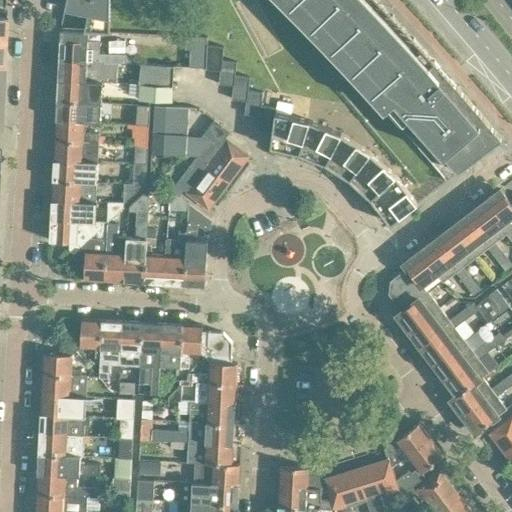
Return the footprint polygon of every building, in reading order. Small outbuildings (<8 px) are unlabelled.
[(109,31),(110,0),(66,0),(64,8),(88,13),(84,30),(90,30),(109,31)] [(282,0),(292,10),(340,59),(399,124),(409,115),(458,172),(502,138),(473,104),(434,60),(415,38),(394,16),(379,0),(282,0)] [(60,39),(59,59),(102,62),(126,62),(126,53),(101,53),(101,40),(90,40),(90,30),(84,30),(61,29),(60,39)] [(186,35),(185,49),(191,49),(190,67),(206,67),(207,44),(207,36),(186,35)] [(206,69),(221,70),(222,60),(224,46),(207,44),(206,67),(206,69)] [(59,59),(58,80),(101,82),(102,62),(59,59)] [(219,83),(233,85),(235,75),(237,61),(222,60),(221,70),(219,83)] [(138,63),(136,84),(163,85),(173,86),(174,66),(174,65),(138,63)] [(232,98),(246,100),(248,90),(250,76),(235,75),(233,85),(232,98)] [(100,102),(101,82),(58,80),(57,99),(100,102)] [(136,84),(136,99),(172,101),(173,86),(163,85),(136,84)] [(245,113),(259,115),(261,105),(263,91),(248,90),(246,100),(245,113)] [(57,99),(56,120),(83,121),(99,122),(100,102),(57,99)] [(135,103),(134,124),(148,124),(149,104),(135,103)] [(187,154),(188,107),(154,105),(152,152),(187,154)] [(276,106),(261,105),(259,115),(258,129),(272,130),(275,112),(276,106)] [(309,119),(275,112),(272,130),(270,146),(271,146),(274,147),(274,148),(289,153),(289,150),(299,152),(309,119)] [(229,181),(248,156),(249,155),(225,137),(230,131),(214,119),(203,134),(209,139),(195,158),(209,164),(209,165),(229,181)] [(316,159),(326,163),(341,132),(309,119),(299,152),(302,153),(301,155),(315,162),(316,159)] [(56,120),(55,140),(98,142),(98,133),(86,133),(85,136),(83,136),(83,121),(56,120)] [(132,128),(132,135),(135,135),(134,145),(146,146),(148,124),(134,124),(132,123),(132,128)] [(370,151),(341,132),(326,163),(328,164),(327,166),(339,175),(341,173),(350,178),(370,151)] [(55,140),(54,160),(97,161),(98,150),(98,142),(55,140)] [(134,145),(133,163),(145,163),(146,146),(134,145)] [(363,190),(371,197),(395,174),(370,151),(350,178),(350,179),(352,180),(351,181),(361,192),(363,190)] [(179,178),(170,190),(179,195),(184,189),(209,208),(229,181),(209,165),(209,164),(195,158),(179,178)] [(54,160),(53,180),(96,181),(96,173),(97,161),(54,160)] [(129,163),(128,183),(140,183),(144,183),(145,163),(133,163),(129,163)] [(417,202),(395,174),(371,197),(371,198),(372,200),(371,201),(379,213),(382,212),(389,221),(390,222),(390,223),(417,202)] [(53,180),(52,200),(95,202),(95,191),(96,181),(53,180)] [(139,188),(140,183),(128,183),(124,182),(123,203),(139,188)] [(170,189),(169,209),(189,210),(190,203),(179,196),(179,195),(170,190),(170,189)] [(511,204),(500,189),(484,201),(506,232),(511,239),(511,221),(509,217),(511,215),(511,204)] [(131,203),(131,208),(148,209),(149,192),(143,192),(131,203)] [(52,200),(51,220),(88,222),(94,223),(94,213),(95,202),(52,200)] [(468,213),(491,244),(495,241),(506,232),(484,201),(468,213)] [(106,223),(123,207),(123,203),(107,202),(106,223)] [(188,234),(185,284),(190,284),(205,285),(206,272),(208,240),(197,239),(198,225),(199,225),(210,231),(212,219),(190,203),(189,210),(188,234)] [(475,256),(487,246),(491,244),(468,213),(452,225),(475,256)] [(94,223),(88,222),(51,220),(49,240),(70,241),(70,248),(74,253),(106,223),(94,223)] [(84,278),(105,279),(106,241),(107,225),(106,225),(106,223),(74,253),(77,257),(85,258),(84,278)] [(106,241),(105,279),(126,280),(127,235),(118,235),(119,226),(107,225),(106,241)] [(459,268),(463,265),(475,256),(452,225),(436,238),(459,268)] [(127,235),(126,280),(145,281),(147,230),(147,228),(135,228),(135,236),(127,235)] [(145,281),(165,282),(166,255),(151,254),(152,246),(155,246),(156,230),(147,230),(145,281)] [(166,255),(165,282),(185,284),(188,234),(179,233),(179,240),(167,240),(166,255)] [(443,281),(455,271),(459,268),(436,238),(420,250),(437,273),(443,281)] [(487,246),(496,258),(503,253),(495,241),(491,244),(487,246)] [(390,280),(390,287),(430,291),(424,283),(437,273),(420,250),(404,262),(407,267),(390,280)] [(511,264),(503,253),(496,258),(505,270),(511,264)] [(455,271),(464,283),(472,277),(463,265),(459,268),(455,271)] [(481,288),(472,277),(464,283),(473,294),(481,288)] [(390,287),(389,293),(402,310),(397,314),(409,330),(442,306),(430,291),(390,287)] [(501,311),(509,305),(497,288),(488,294),(501,311)] [(476,304),(473,300),(461,309),(467,317),(479,308),(476,304)] [(442,306),(409,330),(421,346),(453,321),(450,317),(442,306)] [(450,317),(453,321),(455,325),(467,317),(461,309),(450,317)] [(96,356),(100,356),(102,319),(82,318),(81,338),(73,338),(69,342),(76,350),(81,346),(97,346),(96,356)] [(120,364),(121,348),(122,320),(102,319),(100,356),(100,363),(120,364)] [(120,364),(139,365),(142,321),(122,320),(121,348),(120,364)] [(157,394),(158,366),(159,350),(160,322),(142,321),(139,365),(148,365),(152,366),(151,393),(157,394)] [(453,321),(421,346),(433,362),(465,338),(455,325),(453,321)] [(180,367),(181,359),(183,323),(160,322),(159,350),(158,366),(170,367),(180,367)] [(181,359),(180,367),(189,368),(189,355),(186,355),(186,351),(201,352),(202,345),(207,345),(208,331),(203,330),(203,324),(183,323),(181,359)] [(465,338),(433,362),(445,378),(477,354),(474,349),(486,340),(477,328),(465,338)] [(486,340),(492,348),(505,338),(499,330),(486,340)] [(199,376),(198,381),(236,383),(237,363),(231,362),(232,341),(228,336),(227,335),(224,332),(208,331),(207,345),(202,345),(201,352),(205,356),(210,361),(209,374),(199,374),(199,376)] [(492,348),(486,340),(474,349),(477,354),(480,357),(492,348)] [(72,354),(76,350),(69,342),(65,346),(64,353),(44,352),(43,373),(79,375),(79,371),(71,370),(72,354)] [(477,354),(445,378),(457,394),(482,375),(489,369),(480,357),(477,354)] [(43,373),(42,393),(83,395),(84,375),(79,375),(43,373)] [(457,394),(451,398),(463,415),(494,391),(491,387),(482,375),(457,394)] [(505,377),(491,387),(494,391),(497,395),(510,384),(505,377)] [(119,381),(119,392),(134,393),(134,382),(119,381)] [(195,401),(207,402),(235,403),(236,383),(198,381),(196,381),(195,401)] [(182,385),(181,385),(179,385),(169,396),(169,400),(181,400),(182,385)] [(494,391),(463,415),(475,431),(487,422),(506,408),(497,395),(494,391)] [(42,393),(41,413),(82,415),(83,395),(42,393)] [(120,417),(133,418),(134,398),(121,397),(120,417)] [(141,398),(140,418),(152,419),(153,399),(141,398)] [(207,402),(195,401),(189,401),(188,421),(234,423),(235,403),(207,402)] [(41,413),(40,432),(81,435),(82,415),(41,413)] [(511,416),(494,430),(491,432),(511,459),(511,457),(511,416)] [(133,418),(120,417),(119,437),(132,437),(133,418)] [(187,441),(205,442),(233,443),(234,423),(188,421),(178,420),(178,428),(152,427),(152,419),(140,418),(139,438),(171,440),(187,441)] [(385,448),(387,457),(394,451),(393,449),(400,444),(409,456),(431,439),(419,422),(385,448)] [(39,452),(77,455),(80,455),(81,435),(40,432),(39,452)] [(132,437),(119,437),(118,456),(131,457),(132,437)] [(422,471),(443,455),(431,439),(409,456),(418,467),(411,472),(410,470),(404,475),(396,481),(398,489),(400,495),(425,476),(422,471)] [(232,463),(233,443),(205,442),(187,441),(171,440),(170,448),(186,448),(186,460),(180,460),(180,461),(185,461),(196,462),(196,461),(232,463)] [(77,463),(77,455),(39,452),(38,473),(76,475),(100,476),(101,464),(77,463)] [(389,459),(357,469),(365,495),(366,498),(370,511),(385,511),(379,490),(384,489),(386,493),(398,489),(396,481),(389,459)] [(239,484),(240,463),(232,463),(196,461),(196,462),(195,482),(239,484)] [(138,463),(137,476),(159,477),(160,464),(138,463)] [(321,476),(325,476),(322,467),(280,465),(279,485),(319,487),(321,487),(321,476)] [(357,469),(326,479),(332,500),(335,508),(366,498),(365,495),(357,469)] [(439,511),(460,497),(440,471),(415,489),(422,498),(425,496),(437,511),(439,511)] [(75,486),(76,475),(38,473),(37,493),(97,496),(98,488),(75,486)] [(113,475),(112,496),(129,497),(130,476),(113,475)] [(153,499),(154,479),(137,478),(136,498),(153,499)] [(177,500),(194,501),(238,503),(239,484),(195,482),(178,481),(177,500)] [(279,485),(278,505),(322,508),(330,508),(335,508),(332,500),(319,499),(319,487),(279,485)] [(37,493),(35,511),(96,511),(97,496),(37,493)] [(471,511),(460,497),(439,511),(471,511)] [(136,498),(134,511),(151,511),(153,499),(136,498)] [(176,511),(237,511),(238,503),(194,501),(177,500),(176,511)]
